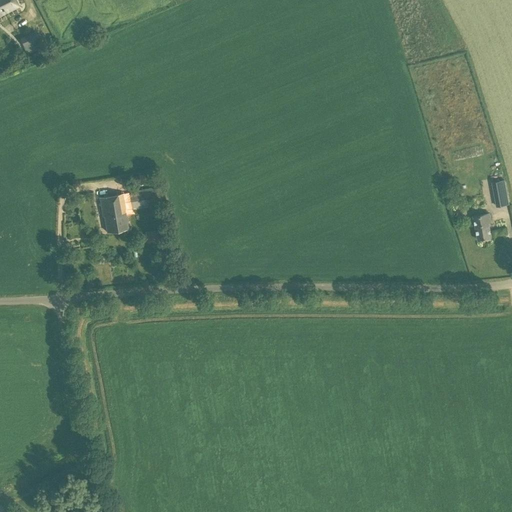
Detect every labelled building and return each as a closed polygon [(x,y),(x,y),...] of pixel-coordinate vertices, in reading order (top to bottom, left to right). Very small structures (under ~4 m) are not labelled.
[(0,0),(0,14),(18,5),(15,0),(0,0)] [(23,46),(38,39),(35,32),(19,38),(23,46)] [(505,179),(491,182),(494,194),(507,192),(505,179)] [(132,209),(166,204),(163,186),(129,192),(132,209)] [(128,228),(125,211),(126,211),(123,193),(99,197),(103,216),(104,216),(107,231),(128,228)] [(478,240),(492,237),(489,222),(492,222),(490,213),(474,216),(478,240)] [(155,230),(145,232),(147,241),(157,239),(155,230)]
